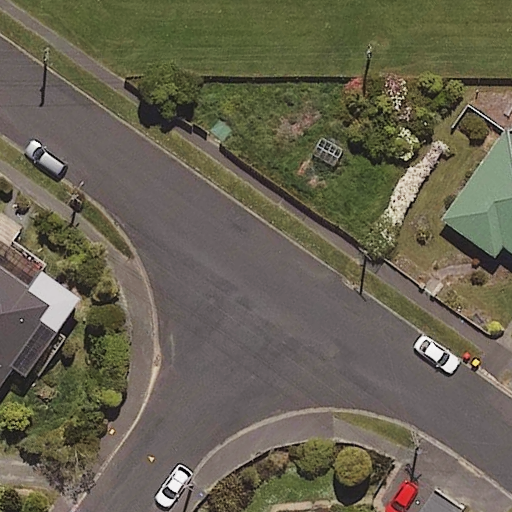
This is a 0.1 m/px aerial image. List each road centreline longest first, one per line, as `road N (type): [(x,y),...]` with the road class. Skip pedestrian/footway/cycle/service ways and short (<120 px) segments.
road 1 (residential): [(0,80),(283,282)]
road 2 (residential): [(118,511),(283,282)]
road 3 (residential): [(283,282),(511,444)]
